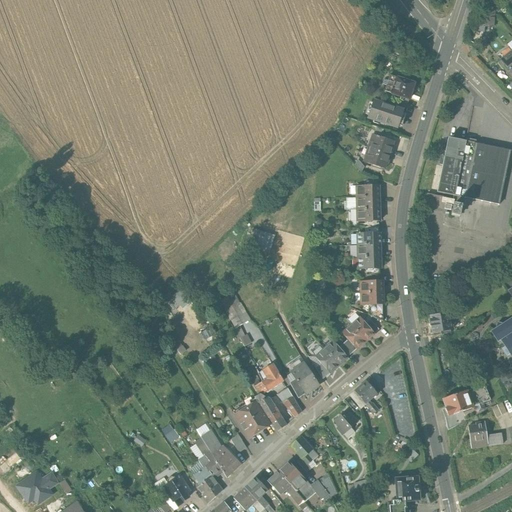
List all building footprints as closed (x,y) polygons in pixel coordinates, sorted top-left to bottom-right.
[(496,9),(486,8),(485,18),(495,19),(496,9)] [(495,19),(485,18),(484,28),(494,29),(495,19)] [(483,32),(475,30),(469,43),(474,45),(482,44),(483,32)] [(483,45),(473,54),(478,59),(488,50),(483,45)] [(511,55),(502,63),(511,75),(511,55)] [(422,68),(412,65),(410,72),(420,75),(422,68)] [(414,83),(389,75),(384,91),(409,99),(414,83)] [(390,107),(373,101),(367,118),(398,128),(403,111),(390,107)] [(405,105),(392,101),(390,107),(403,111),(405,105)] [(465,142),(448,138),(436,191),(454,195),(454,192),(464,194),(463,197),(498,205),(510,151),(475,144),(483,109),(473,106),(465,142)] [(393,142),(372,135),(370,142),(372,143),(370,149),(390,156),(393,147),(392,147),(393,142)] [(390,156),(370,149),(368,156),(366,155),(363,162),(384,169),(385,165),(387,165),(390,156)] [(363,187),(356,187),(357,199),(379,198),(378,186),(377,186),(363,187)] [(439,195),(426,193),(425,199),(437,202),(439,195)] [(379,198),(357,199),(357,210),(379,210),(379,198)] [(460,206),(452,204),(450,213),(459,214),(460,206)] [(379,210),(357,210),(357,222),(364,222),(378,222),(379,222),(379,210)] [(365,234),(358,235),(358,246),(380,246),(379,234),(365,234)] [(380,246),(358,246),(358,258),(380,257),(380,246)] [(380,257),(358,258),(359,271),(365,270),(379,270),(380,270),(380,257)] [(367,282),(361,282),(361,294),(383,293),(383,282),(367,282)] [(174,306),(185,302),(181,289),(170,293),(174,306)] [(221,299),(235,328),(251,320),(237,291),(221,299)] [(383,293),(361,294),(361,306),(368,306),(383,306),(383,293)] [(383,306),(368,306),(368,316),(383,322),(383,306)] [(449,313),(430,317),(433,333),(453,329),(452,324),(454,324),(453,318),(450,318),(449,313)] [(366,324),(360,318),(351,326),(366,342),(375,335),(366,324)] [(379,330),(370,320),(366,324),(374,334),(379,330)] [(511,321),(511,320),(503,325),(497,324),(496,330),(492,332),(498,342),(501,340),(506,347),(509,345),(511,350),(511,353),(511,354),(511,355),(511,321)] [(366,342),(351,326),(342,334),(348,340),(357,350),(366,342)] [(348,340),(343,344),(352,354),(357,350),(348,340)] [(339,348),(333,342),(324,350),(339,366),(348,358),(339,348)] [(343,344),(339,348),(348,358),(352,354),(343,344)] [(339,366),(324,350),(316,357),(321,364),(330,373),(330,374),(339,366)] [(305,364),(291,374),(295,380),(305,395),(319,386),(312,374),(305,364)] [(330,373),(321,364),(315,369),(322,380),(330,373)] [(272,365),(258,374),(262,382),(262,383),(277,373),(272,365)] [(277,373),(262,383),(268,391),(282,381),(277,373)] [(305,395),(295,380),(289,383),(299,400),(305,395)] [(366,381),(354,392),(365,404),(368,401),(377,394),(366,381)] [(262,382),(254,387),(258,392),(263,394),(268,391),(262,383),(262,382)] [(484,385),(466,392),(471,407),(490,401),(484,385)] [(287,388),(280,393),(283,396),(279,398),(283,403),(293,397),(287,388)] [(466,392),(443,400),(446,409),(448,417),(456,414),(472,409),(471,407),(466,392)] [(261,395),(258,396),(256,393),(253,395),(257,402),(258,404),(266,399),(261,395)] [(293,397),(283,403),(286,407),(295,418),(301,413),(293,397)] [(266,399),(258,404),(267,419),(277,412),(270,401),(267,399),(266,399)] [(378,410),(372,403),(371,404),(368,401),(365,404),(373,414),(378,410)] [(257,402),(235,416),(249,439),(271,425),(267,419),(258,404),(257,402)] [(502,403),(491,408),(496,418),(506,413),(502,403)] [(277,412),(267,419),(271,425),(276,433),(286,426),(277,412)] [(346,412),(335,422),(340,428),(338,430),(343,436),(356,425),(346,412)] [(448,417),(445,418),(448,431),(459,425),(456,414),(448,417)] [(485,423),(476,424),(476,426),(469,427),(471,449),(502,445),(501,434),(486,436),(485,423)] [(164,428),(170,442),(179,438),(172,424),(164,428)] [(226,463),(218,451),(217,452),(215,451),(221,447),(210,431),(201,437),(202,439),(209,450),(215,460),(223,473),(226,478),(234,471),(226,463)] [(317,457),(300,437),(289,447),(306,467),(317,457)] [(213,462),(215,460),(202,439),(195,443),(196,445),(190,449),(203,469),(205,467),(211,463),(209,462),(211,460),(213,462)] [(242,442),(235,447),(239,453),(246,449),(242,442)] [(241,465),(223,447),(218,451),(226,463),(234,471),(241,465)] [(213,462),(211,460),(209,462),(211,463),(205,467),(211,475),(203,481),(205,483),(212,478),(214,480),(223,473),(215,460),(213,462)] [(310,487),(289,462),(278,472),(297,494),(304,502),(315,493),(310,487)] [(205,467),(203,469),(192,478),(199,487),(205,483),(203,481),(211,475),(205,467)] [(39,505),(56,494),(52,488),(61,482),(53,471),(44,477),(39,469),(16,485),(30,504),(36,500),(39,505)] [(297,494),(278,472),(267,481),(279,495),(285,489),(286,492),(292,499),(297,494)] [(310,487),(315,493),(320,500),(328,496),(330,498),(337,494),(327,474),(310,487)] [(180,477),(176,480),(175,477),(171,477),(168,479),(167,482),(168,485),(167,485),(163,488),(169,496),(173,502),(181,497),(182,499),(185,500),(187,500),(187,496),(185,494),(186,491),(188,490),(180,477)] [(417,477),(395,479),(397,500),(392,501),(393,504),(388,504),(388,511),(405,511),(405,502),(419,500),(418,492),(420,492),(420,486),(418,486),(417,477)] [(163,478),(152,485),(162,501),(169,496),(163,488),(167,485),(163,478)] [(212,478),(205,483),(215,498),(223,491),(214,480),(212,478)] [(267,491),(255,478),(244,488),(256,501),(260,498),(267,491)] [(71,492),(64,481),(59,484),(61,487),(65,495),(66,496),(71,492)] [(215,498),(205,483),(199,487),(197,489),(202,495),(202,496),(208,504),(215,498)] [(256,501),(244,488),(233,499),(245,511),(253,504),(256,501)] [(273,494),(268,498),(276,509),(281,505),(273,494)] [(297,494),(292,499),(302,510),(307,506),(304,502),(297,494)] [(173,502),(169,496),(162,501),(170,510),(172,511),(178,508),(173,502)] [(274,511),(264,500),(260,498),(256,501),(264,510),(266,511),(274,511)] [(162,501),(148,511),(168,511),(170,510),(162,501)] [(266,511),(264,510),(256,501),(253,504),(254,507),(258,511),(266,511)] [(225,503),(213,511),(228,511),(230,510),(225,503)]
